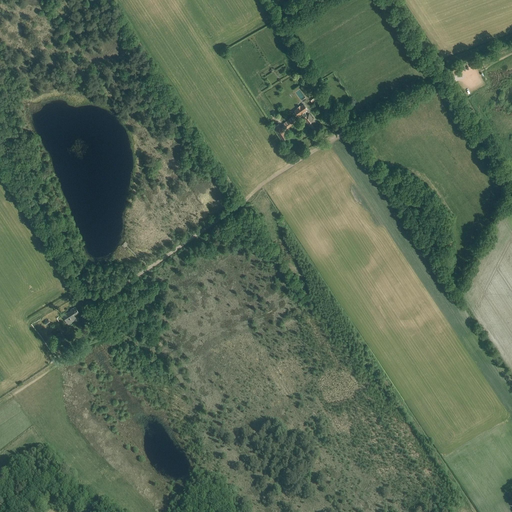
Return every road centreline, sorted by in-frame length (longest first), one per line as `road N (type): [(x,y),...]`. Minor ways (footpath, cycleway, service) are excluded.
road 1 (track): [(443,75),(275,174),(109,295)]
road 2 (unclassified): [(511,179),(393,0)]
